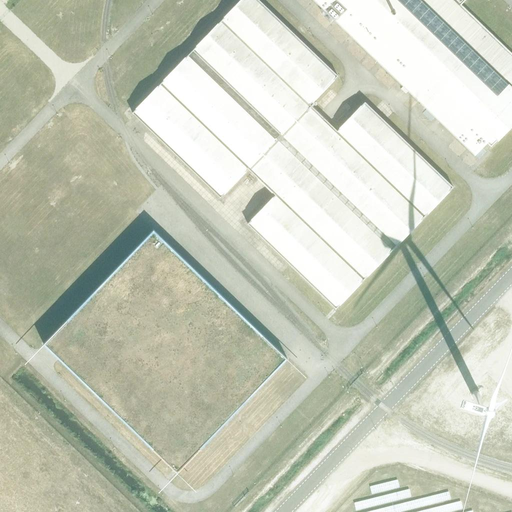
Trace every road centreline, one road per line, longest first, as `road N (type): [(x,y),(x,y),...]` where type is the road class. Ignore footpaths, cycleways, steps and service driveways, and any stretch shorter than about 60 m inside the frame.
road 1 (unclassified): [(511,275),(283,511)]
road 2 (track): [(371,420),(435,465),(511,491)]
